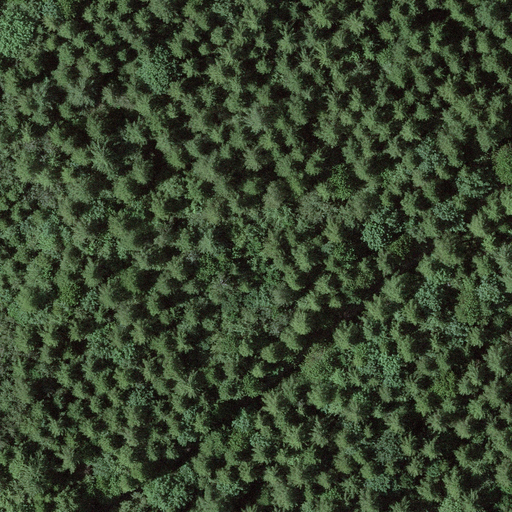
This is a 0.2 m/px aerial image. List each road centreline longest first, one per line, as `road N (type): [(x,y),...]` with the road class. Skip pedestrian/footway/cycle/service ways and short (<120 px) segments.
road 1 (track): [(104,511),(511,172)]
road 2 (track): [(0,398),(105,511)]
